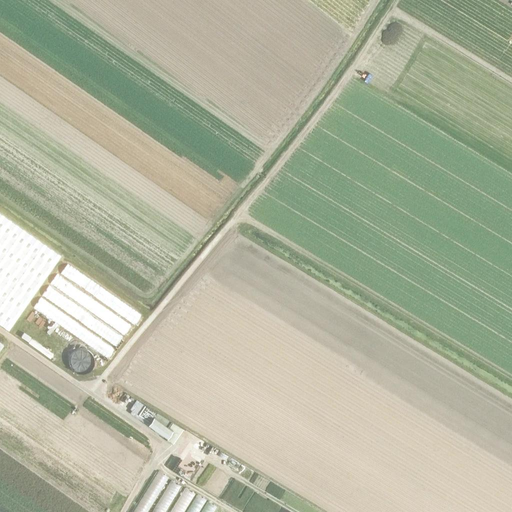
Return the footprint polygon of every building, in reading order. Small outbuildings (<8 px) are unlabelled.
[(61,254),(0,211),(0,322),(8,329),(61,254)] [(60,273),(135,322),(141,313),(66,263),(60,273)] [(131,323),(55,273),(49,283),(124,333),(131,323)] [(47,286),(41,296),(40,295),(32,308),(109,356),(115,346),(123,333),(47,286)] [(76,357),(73,360),(83,369),(94,357),(82,345),(73,354),(76,357)] [(60,346),(54,359),(60,361),(66,348),(60,346)] [(136,399),(128,411),(147,425),(148,424),(167,438),(173,430),(170,428),(173,422),(157,412),(136,399)] [(170,479),(162,496),(171,500),(178,483),(170,479)] [(178,500),(188,505),(194,492),(184,487),(178,500)] [(197,493),(185,511),(197,511),(206,498),(197,493)]
